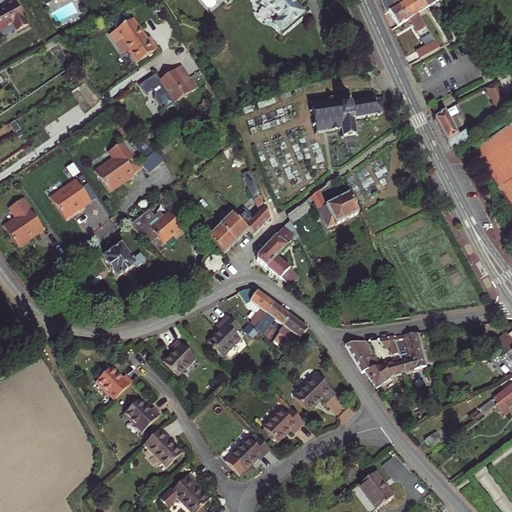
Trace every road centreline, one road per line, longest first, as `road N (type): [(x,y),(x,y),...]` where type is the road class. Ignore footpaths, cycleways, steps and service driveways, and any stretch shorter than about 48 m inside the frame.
road 1 (tertiary): [(456,194),(365,0)]
road 2 (residential): [(244,280),(132,333),(81,333),(50,320)]
road 3 (residential): [(0,179),(165,56)]
road 4 (residential): [(246,510),(224,488),(171,398),(135,361)]
road 5 (residential): [(328,338),(511,307)]
road 6 (residential): [(246,510),(260,484),(310,452),(386,425)]
road 7 (tertiary): [(456,194),(511,302)]
